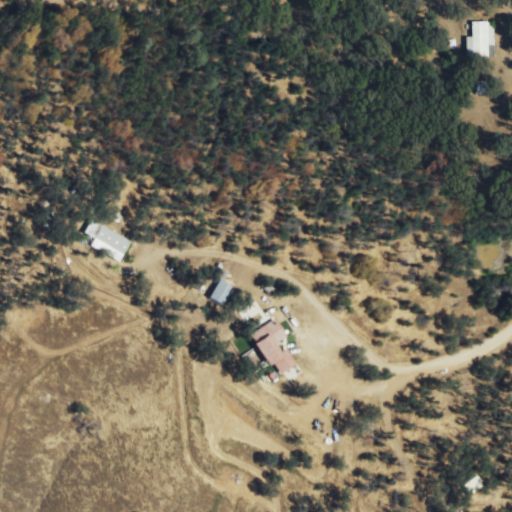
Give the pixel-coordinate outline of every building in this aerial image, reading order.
[(495,22),(474,22),(474,37),(467,37),(468,58),(495,57),(495,22)] [(130,241),(89,219),(82,233),(123,255),(130,241)] [(208,297),(222,305),(232,287),(218,279),(208,297)] [(267,366),(272,362),(279,374),(296,364),(283,343),(289,340),(276,319),(249,335),(267,366)] [(463,486),(470,496),(484,486),(476,476),(463,486)]
